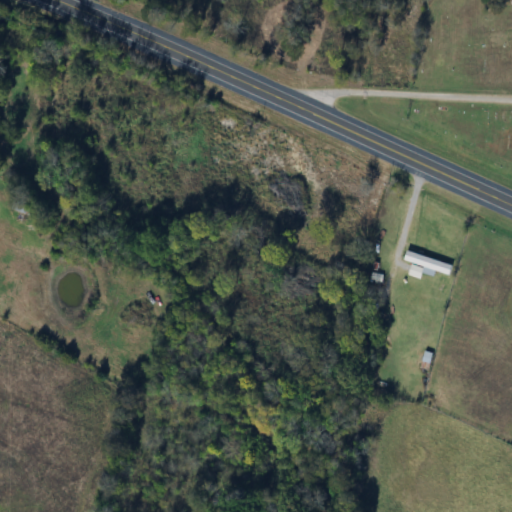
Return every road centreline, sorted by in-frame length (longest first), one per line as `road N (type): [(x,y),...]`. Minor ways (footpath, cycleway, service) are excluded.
road 1 (primary): [(511,201),(54,0)]
road 2 (residential): [(511,101),(299,101)]
